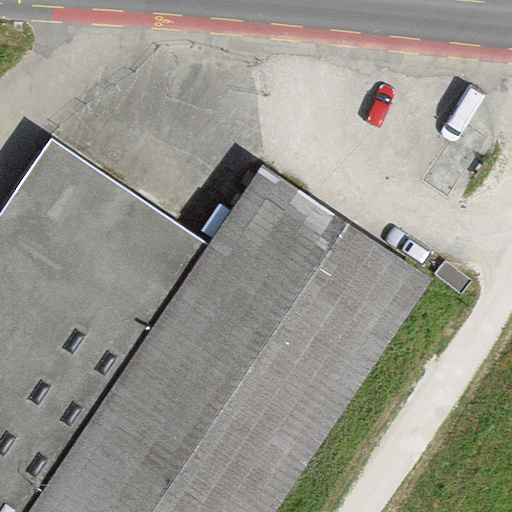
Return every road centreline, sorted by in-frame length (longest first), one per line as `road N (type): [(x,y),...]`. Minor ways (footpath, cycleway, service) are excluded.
road 1 (tertiary): [(199,0),(511,23)]
road 2 (track): [(364,511),(478,342),(511,271)]
